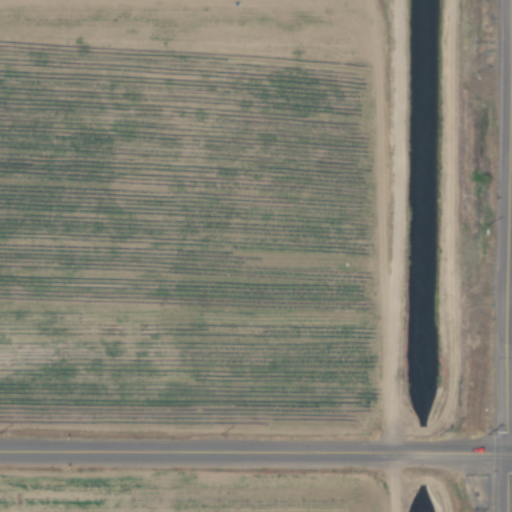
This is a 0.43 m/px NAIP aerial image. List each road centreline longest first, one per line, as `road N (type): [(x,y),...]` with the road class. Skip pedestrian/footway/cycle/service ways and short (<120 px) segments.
road 1 (residential): [(511,454),(0,451)]
road 2 (track): [(393,511),(392,0)]
road 3 (tertiary): [(507,511),(511,26)]
